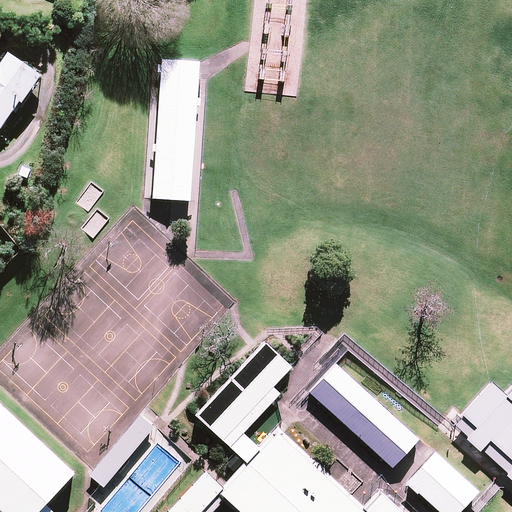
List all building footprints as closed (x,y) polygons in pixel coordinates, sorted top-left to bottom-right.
[(195,189),(202,49),(164,47),(156,187),(195,189)] [(38,68),(7,48),(0,58),(0,120),(18,93),(20,95),(38,68)] [(290,369),(265,345),(196,416),(221,440),(290,369)] [(421,444),(337,367),(311,395),(396,471),(421,444)] [(42,511),(77,475),(0,405),(0,511),(42,511)] [(147,426),(136,417),(91,473),(102,482),(147,426)] [(364,511),(281,434),(223,495),(240,511),(364,511)] [(465,511),(480,495),(435,454),(406,486),(435,511),(465,511)] [(403,511),(381,491),(364,511),(403,511)]
